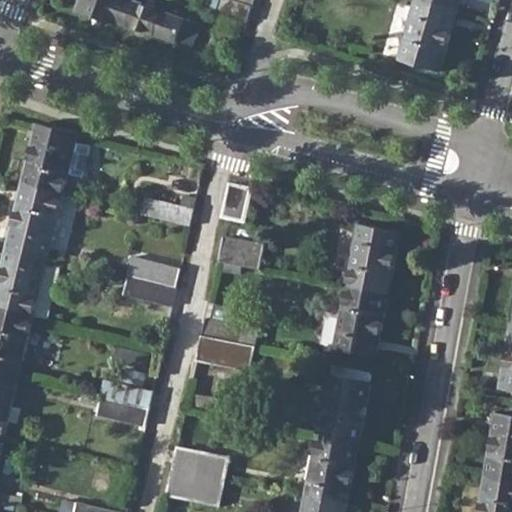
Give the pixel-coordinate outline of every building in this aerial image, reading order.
[(153,33),(177,41),(184,22),(127,0),(80,0),(78,8),(153,35),(153,33)] [(244,0),(220,0),(217,8),(248,19),(253,3),(244,0)] [(416,0),(398,60),(440,72),(459,11),(421,0),(416,0)] [(421,0),(459,11),(461,0),(421,0)] [(22,185),(65,195),(70,175),(84,178),(92,145),(78,142),(80,133),(38,123),(22,185)] [(244,219),(251,188),(231,183),(224,215),(244,219)] [(7,246),(49,256),(65,195),(22,185),(7,246)] [(142,215),(189,226),(194,209),(146,197),(142,215)] [(346,286),(389,295),(401,232),(358,224),(346,286)] [(218,261),(258,269),(263,247),(223,239),(218,261)] [(0,272),(0,308),(34,317),(49,256),(7,246),(0,272)] [(127,275),(176,287),(181,266),(132,255),(127,275)] [(122,292),(172,305),(176,287),(127,275),(122,292)] [(334,348),(376,357),(389,295),(346,286),(334,348)] [(0,371),(20,376),(34,317),(0,308),(0,371)] [(202,336),(243,344),(247,325),(205,317),(202,336)] [(511,390),(511,327),(510,327),(500,389),(511,390)] [(196,362),(249,372),(255,345),(243,344),(202,336),(196,362)] [(0,436),(4,437),(20,376),(0,371),(0,436)] [(317,435),(360,444),(372,381),(330,373),(317,435)] [(102,396),(150,407),(153,390),(106,378),(102,396)] [(98,413),(146,425),(150,407),(102,396),(98,413)] [(484,478),(511,482),(511,415),(496,413),(484,478)] [(306,496),(348,504),(360,444),(317,435),(306,496)] [(173,470),(225,480),(231,456),(178,446),(173,470)] [(167,494),(220,504),(225,480),(173,470),(167,494)] [(478,511),(511,511),(511,482),(484,478),(478,511)] [(302,511),(346,511),(348,504),(306,496),(302,511)] [(124,511),(79,501),(78,503),(63,499),(60,511),(124,511)]
